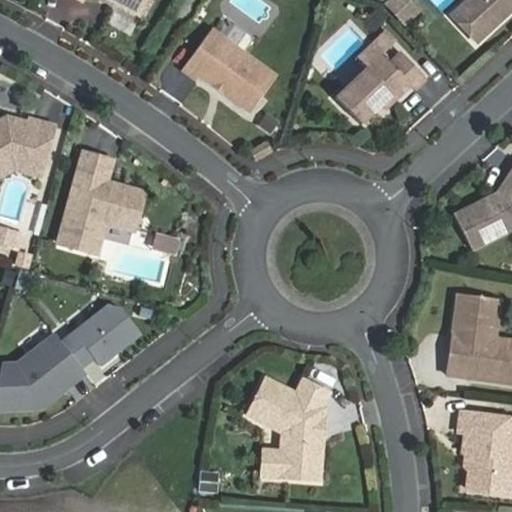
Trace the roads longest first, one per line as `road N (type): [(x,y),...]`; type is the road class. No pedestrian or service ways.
road 1 (residential): [(264,211),(117,98),(0,29)]
road 2 (residential): [(0,465),(46,462),(84,446),(264,298)]
road 3 (residential): [(360,321),(403,443),(409,511)]
road 4 (residential): [(383,216),(511,101)]
road 5 (residential): [(383,216),(345,186),(321,183),(296,187),(264,211)]
